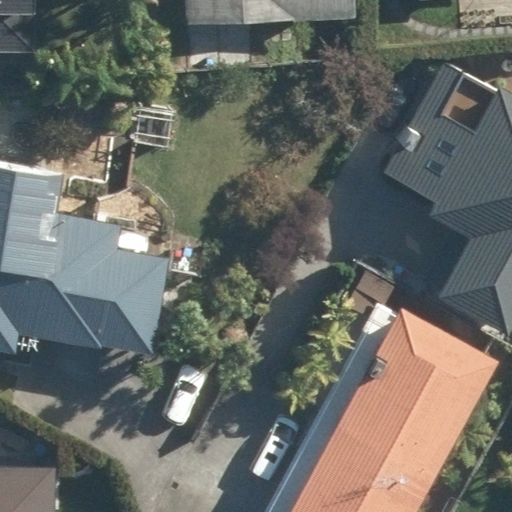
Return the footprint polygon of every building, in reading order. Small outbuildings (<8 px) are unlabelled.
[(0,0),(0,18),(14,19),(14,0),(0,0)] [(175,0),(177,30),(339,24),(338,0),(175,0)] [(511,101),(488,89),(461,139),(435,125),(463,74),(431,57),(360,193),(444,237),(412,297),(491,339),(511,299),(511,101)] [(38,178),(0,172),(0,354),(2,344),(136,363),(152,254),(114,249),(118,219),(34,207),(38,178)] [(396,287),(351,263),(332,299),(362,315),(259,511),(395,511),(476,358),(384,310),(396,287)] [(40,511),(42,472),(0,470),(0,511),(40,511)]
